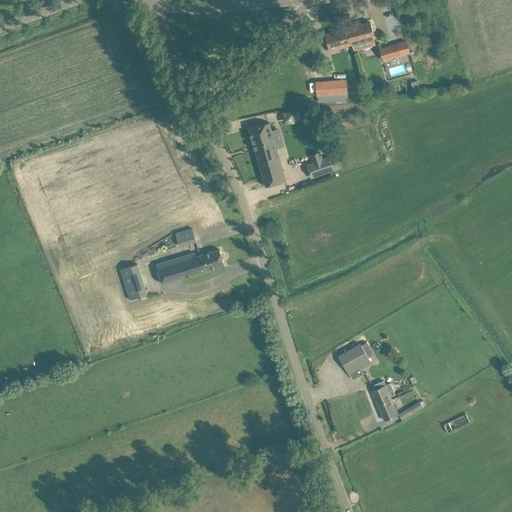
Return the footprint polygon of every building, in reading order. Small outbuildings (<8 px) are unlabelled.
[(370,21),(348,27),(352,44),(375,38),(370,21)] [(330,50),(352,44),(348,27),(325,34),(330,50)] [(406,41),(380,49),(383,60),(409,52),(406,41)] [(405,62),(389,68),(393,77),(409,71),(405,62)] [(317,96),(339,94),(338,80),(316,82),(317,96)] [(417,80),(411,82),(414,91),(420,90),(417,80)] [(298,109),(285,110),(285,122),(298,122),(298,109)] [(249,128),(266,186),(286,180),(269,122),(249,128)] [(334,170),(329,157),(323,159),(322,159),(323,160),(323,162),(314,165),(313,162),(306,164),(311,178),(334,170)] [(196,239),(192,228),(186,230),(189,241),(196,239)] [(157,264),(163,284),(224,264),(220,249),(196,256),(195,252),(157,264)] [(130,299),(147,294),(138,264),(121,269),(130,299)] [(361,344),(339,356),(349,375),(371,362),(368,357),(366,354),(363,347),(362,345),(361,344)] [(385,402),(392,399),(391,396),(395,394),(390,383),(386,385),(384,380),(372,385),(374,390),(372,390),(378,404),(385,402)] [(385,420),(399,414),(392,399),(385,402),(378,404),(385,420)] [(420,402),(408,409),(411,414),(423,407),(420,402)] [(445,423),(449,431),(471,421),(467,413),(445,423)] [(412,438),(391,459),(396,463),(392,467),(401,476),(415,463),(411,459),(423,448),(412,438)]
